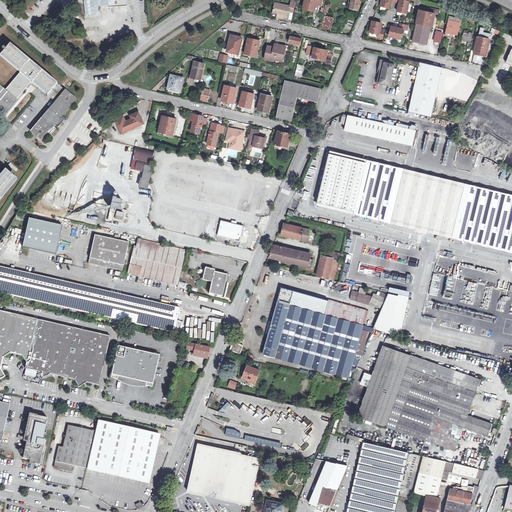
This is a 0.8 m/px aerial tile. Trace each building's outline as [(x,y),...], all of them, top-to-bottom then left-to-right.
[(117,0),(82,0),(84,16),(99,14),(99,6),(118,4),(117,0)] [(306,0),(305,0),(303,10),(314,13),(315,6),(319,7),(320,0),(311,0),(311,1),(306,0)] [(351,0),(350,7),(357,9),(359,0),(351,0)] [(383,0),(381,7),(390,9),(392,2),(400,4),(398,12),(408,14),(410,2),(401,1),(401,0),(383,0)] [(273,13),(278,14),(284,16),(283,20),(288,21),(290,12),(294,13),(296,2),(292,1),(290,7),(276,4),(273,13)] [(412,43),(426,47),(434,14),(437,15),(438,10),(430,8),(428,14),(419,13),(412,43)] [(446,32),(457,34),(460,19),(449,17),(446,32)] [(331,30),(333,22),(323,19),(321,27),(331,30)] [(382,24),(373,22),(371,33),(380,35),(379,39),(383,40),(385,31),(381,30),(382,24)] [(265,34),(266,33),(267,27),(258,25),(257,32),(265,34)] [(404,30),(409,31),(410,27),(401,25),(400,29),(392,27),(390,36),(402,39),(404,30)] [(434,41),(440,42),(442,33),(436,32),(434,41)] [(461,39),(470,41),(471,36),(469,36),(470,34),(463,32),(461,39)] [(231,35),(227,51),(238,53),(242,38),(231,35)] [(291,35),(289,42),(300,45),(302,38),(292,36),(292,35),(291,35)] [(474,52),(486,55),(490,39),(478,36),(474,52)] [(244,55),(256,58),(259,43),(248,40),(244,55)] [(0,111),(6,116),(18,101),(16,99),(27,88),(28,89),(32,85),(31,84),(33,81),(48,94),(47,95),(56,102),(37,125),(36,124),(30,131),(41,140),(54,125),(61,116),(76,99),(57,83),(56,84),(9,45),(5,49),(6,50),(5,51),(4,50),(1,55),(21,72),(6,90),(0,85),(0,111)] [(271,58),(274,59),(283,61),(286,48),(282,48),(282,46),(279,45),(278,49),(274,48),(268,46),(266,57),(265,59),(271,60),(271,58)] [(313,56),(326,60),(328,51),(309,46),(307,53),(314,55),(313,56)] [(219,54),(217,62),(224,63),(226,56),(219,54)] [(190,76),(199,78),(203,63),(194,61),(190,76)] [(377,84),(393,88),(399,64),(382,61),(377,84)] [(442,67),(420,62),(408,112),(431,117),(442,67)] [(301,77),(304,65),(297,64),(295,76),(301,77)] [(168,89),(180,92),(183,78),(171,75),(168,89)] [(283,93),(295,96),(317,101),(320,89),(286,81),(283,93)] [(227,99),(234,101),(237,88),(225,85),(221,100),(226,101),(227,99)] [(201,99),(208,101),(210,90),(203,88),(201,99)] [(251,108),(254,94),(243,91),(240,105),(251,108)] [(283,93),(278,116),(290,119),(295,96),(283,93)] [(272,96),(262,94),(258,109),(268,112),(272,96)] [(124,114),(116,120),(121,132),(144,124),(139,112),(131,114),(132,118),(126,120),(124,114)] [(190,113),(188,120),(193,121),(190,132),(199,134),(203,117),(190,113)] [(455,169),(461,144),(452,139),(348,115),(345,131),(422,149),(419,160),(455,169)] [(159,132),(174,135),(178,120),(163,116),(159,132)] [(66,119),(62,117),(54,126),(58,129),(61,124),(66,119)] [(223,133),(225,126),(220,125),(212,123),(207,144),(215,146),(218,132),(223,133)] [(251,129),(250,136),(249,139),(250,139),(254,140),(252,147),(262,149),(264,138),(258,137),(259,131),(251,129)] [(225,141),(230,142),(233,143),(231,148),(240,151),(244,132),(235,130),(235,131),(228,130),(225,141)] [(290,134),(278,131),(274,144),(280,145),(279,147),(282,148),(282,146),(287,147),(290,134)] [(138,159),(134,158),(132,168),(145,171),(143,177),(141,177),(139,184),(148,186),(151,172),(150,172),(154,151),(141,148),(138,159)] [(511,198),(328,155),(317,203),(511,249),(511,198)] [(0,197),(16,179),(12,175),(11,176),(10,175),(11,174),(7,170),(0,178),(0,197)] [(264,211),(268,184),(256,182),(252,204),(255,204),(254,210),(264,211)] [(197,196),(196,202),(205,205),(206,198),(197,196)] [(112,217),(126,221),(127,217),(125,216),(126,210),(121,209),(120,211),(113,210),(112,217)] [(30,218),(24,248),(57,255),(64,226),(30,218)] [(183,219),(180,232),(188,234),(191,221),(183,219)] [(221,220),(217,235),(239,241),(243,226),(221,220)] [(200,237),(202,223),(194,222),(192,235),(200,237)] [(284,223),(281,235),(306,241),(309,230),(290,225),(286,224),(284,223)] [(206,226),(203,236),(212,238),(215,228),(206,226)] [(90,263),(124,271),(130,243),(96,235),(90,263)] [(185,251),(139,240),(137,247),(135,247),(129,273),(178,285),(178,288),(184,289),(185,286),(185,283),(178,281),(185,251)] [(270,257),(296,263),(299,251),(289,249),(289,247),(288,247),(287,248),(273,245),(273,246),(270,257)] [(339,260),(342,261),(344,255),(341,254),(323,250),(317,276),(334,279),(336,272),(339,260)] [(299,251),(296,263),(310,267),(312,260),(311,259),(311,256),(310,255),(310,254),(299,251)] [(491,306),(502,264),(487,260),(476,302),(491,306)] [(180,309),(0,267),(0,292),(174,332),(180,309)] [(221,296),(221,295),(226,274),(213,271),(213,269),(204,267),(203,270),(198,269),(197,271),(203,273),(201,279),(210,281),(207,292),(207,293),(221,296)] [(357,293),(355,301),(367,304),(370,296),(363,295),(365,290),(359,288),(357,293)] [(355,301),(358,292),(351,291),(349,299),(355,301)] [(373,293),(369,302),(379,307),(383,299),(373,293)] [(388,293),(373,327),(400,334),(409,297),(396,295),(388,293)] [(328,300),(324,315),(361,325),(365,310),(328,300)] [(361,325),(324,315),(278,302),(263,355),(346,377),(353,353),(359,330),(361,325)] [(99,386),(110,336),(0,310),(0,378),(4,376),(0,369),(0,365),(2,357),(9,352),(21,355),(25,362),(24,368),(37,371),(42,379),(49,374),(74,380),(78,387),(85,382),(99,386)] [(359,355),(365,331),(359,330),(353,353),(359,355)] [(240,342),(234,339),(233,341),(230,349),(240,354),(243,346),(239,344),(240,342)] [(193,350),(192,354),(205,357),(208,347),(187,342),(185,348),(191,349),(193,350)] [(117,346),(110,377),(116,379),(117,376),(127,378),(126,384),(134,386),(135,380),(145,382),(145,385),(151,386),(158,355),(152,353),(137,350),(117,346)] [(463,427),(488,436),(492,425),(467,415),(479,380),(386,347),(361,417),(424,440),(454,451),(463,427)] [(259,371),(248,366),(242,377),(247,380),(248,378),(255,381),(259,371)] [(10,404),(0,401),(0,440),(0,441),(10,404)] [(225,413),(232,405),(229,402),(221,410),(225,413)] [(47,417),(30,414),(25,436),(28,437),(28,439),(27,441),(23,458),(39,462),(45,440),(42,440),(47,417)] [(129,428),(97,420),(94,431),(87,469),(119,476),(149,483),(156,451),(160,435),(129,428)] [(87,469),(94,431),(93,431),(68,425),(62,448),(58,447),(54,468),(71,472),(73,466),(87,469)] [(235,431),(227,429),(225,436),(239,439),(240,434),(235,433),(235,431)] [(306,441),(310,437),(305,433),(301,438),(306,441)] [(281,445),(261,440),(260,444),(280,448),(281,445)] [(393,511),(407,453),(364,443),(361,453),(360,461),(359,464),(347,511),(393,511)] [(197,445),(186,493),(248,507),(258,461),(240,457),(240,455),(239,455),(233,453),(197,445)] [(424,457),(453,464),(454,460),(424,453),(424,457)] [(456,464),(453,464),(424,457),(422,456),(418,473),(441,478),(443,469),(454,472),(456,464)] [(313,475),(320,460),(316,460),(315,464),(314,464),(310,474),(313,475)] [(308,505),(316,507),(314,511),(327,511),(347,467),(326,462),(308,505)] [(454,472),(475,478),(478,469),(468,467),(456,464),(454,472)] [(422,511),(436,511),(440,499),(436,498),(441,478),(418,473),(413,493),(426,496),(422,511)] [(467,511),(474,488),(468,487),(467,488),(461,487),(460,491),(450,489),(444,511),(467,511)] [(263,511),(280,511),(281,505),(269,503),(268,509),(264,508),(263,511)]
